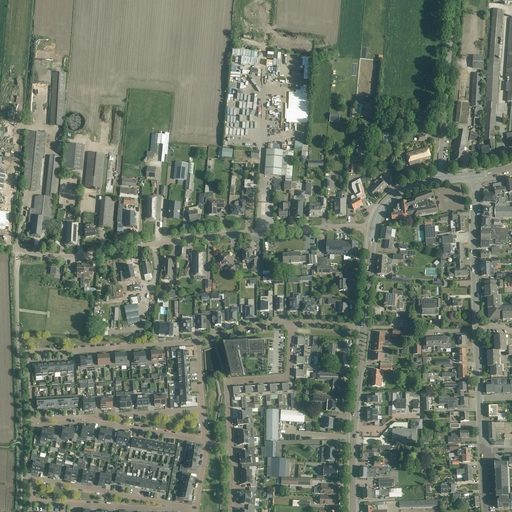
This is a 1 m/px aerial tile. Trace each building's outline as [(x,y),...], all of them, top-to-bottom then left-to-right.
[(484,130),(495,130),(496,108),(495,108),(497,83),(499,83),(501,63),(498,63),(502,10),(494,9),(489,63),(487,62),(485,103),(484,130)] [(484,57),(474,57),(473,68),(483,68),(484,57)] [(66,73),(52,73),(49,126),(63,127),(66,73)] [(482,74),(474,73),(472,106),(479,106),(482,74)] [(469,104),(458,103),(455,122),(468,124),(468,121),(468,118),(469,108),(469,104)] [(72,124),(71,125),(75,129),(83,122),(77,114),(68,120),(72,124)] [(341,122),(341,114),(331,114),(331,122),(341,122)] [(456,130),(453,150),(455,150),(454,161),(459,162),(460,151),(458,150),(458,146),(467,147),(468,143),(470,132),(461,130),(456,130)] [(484,130),(483,139),(484,139),(490,140),(491,149),(491,151),(495,151),(495,150),(494,140),(495,130),(484,130)] [(46,133),(27,131),(25,156),(26,156),(23,190),(36,191),(39,190),(42,156),(44,156),(46,133)] [(471,132),(469,141),(477,142),(479,134),(471,132)] [(147,152),(147,157),(148,157),(147,159),(154,160),(154,153),(157,153),(158,144),(162,145),(163,135),(162,135),(152,134),(151,144),(148,144),(148,152),(147,152)] [(295,141),(294,151),(302,152),(303,145),(303,142),(295,141)] [(64,144),(62,169),(81,171),(83,146),(64,144)] [(477,146),(478,153),(482,152),(482,155),(490,154),(489,150),(488,146),(482,147),(482,145),(477,146)] [(467,148),(467,147),(458,146),(458,150),(460,151),(459,162),(463,162),(465,148),(467,148)] [(430,158),(427,148),(406,155),(409,166),(420,163),(419,161),(430,158)] [(223,149),(222,157),(232,158),(233,150),(223,149)] [(286,177),(292,177),(294,152),(267,150),(265,175),(286,177)] [(259,152),(252,151),(251,159),(259,159),(259,152)] [(105,154),(88,152),(84,187),(101,189),(105,154)] [(61,157),(49,156),(45,197),(35,196),(34,209),(30,209),(29,216),(28,223),(32,223),(31,236),(41,237),(42,228),(49,229),(49,224),(53,198),(56,198),(61,157)] [(351,157),(349,173),(354,174),(355,165),(357,165),(358,158),(351,157)] [(174,180),(187,181),(188,164),(175,163),(174,180)] [(156,168),(148,167),(147,177),(155,178),(156,168)] [(387,181),(383,176),(368,192),(376,199),(383,192),(382,191),(388,186),(385,183),(387,181)] [(282,183),(282,188),(284,189),(284,190),(289,191),(289,194),(291,194),(291,193),(291,189),(292,183),(292,180),(292,177),(286,177),(285,183),(285,182),(285,183),(282,183)] [(507,202),(511,201),(511,178),(506,180),(506,183),(493,185),(493,188),(493,193),(495,194),(497,203),(507,202)] [(352,186),(352,189),(355,195),(353,196),(355,201),(359,199),(360,199),(359,199),(365,196),(365,197),(366,196),(362,184),(360,179),(352,184),(352,186)] [(6,180),(5,198),(14,198),(15,180),(6,180)] [(242,191),(242,195),(253,196),(253,189),(257,189),(257,185),(250,185),(250,182),(245,181),(245,191),(242,191)] [(295,201),(294,217),(302,217),(303,202),(304,203),(305,192),(298,191),(298,197),(295,197),(295,201)] [(407,203),(407,208),(412,206),(413,211),(408,212),(408,213),(403,213),(404,217),(403,217),(404,219),(408,219),(415,218),(437,214),(436,207),(432,208),(430,200),(434,198),(431,192),(412,199),(412,201),(407,203)] [(206,197),(205,204),(208,204),(208,212),(209,212),(209,215),(214,215),(214,213),(216,213),(216,208),(217,208),(217,206),(220,206),(220,208),(224,208),(224,201),(216,201),(213,201),(213,193),(207,193),(207,197),(206,197)] [(340,193),(340,199),(335,199),(335,200),(334,200),(333,201),(333,204),(334,204),(335,204),(335,216),(346,216),(346,199),(346,193),(340,193)] [(495,194),(493,193),(483,193),(483,199),(481,199),(481,203),(484,204),(484,202),(495,203),(497,203),(495,194)] [(359,199),(355,201),(353,196),(351,197),(351,200),(353,202),(350,204),(354,210),(363,205),(360,199),(359,199)] [(114,199),(101,197),(99,227),(112,228),(114,199)] [(124,198),(123,205),(134,205),(134,199),(134,198),(127,197),(127,198),(124,198)] [(157,198),(145,197),(145,220),(155,221),(157,198)] [(326,199),(322,199),(322,204),(317,204),(317,208),(310,208),(310,216),(322,216),(322,207),(326,207),(326,199)] [(235,216),(239,216),(239,215),(244,215),(244,210),(245,210),(245,201),(240,201),(240,202),(238,201),(235,202),(234,204),(234,206),(231,206),(230,216),(235,216)] [(408,213),(408,212),(407,208),(407,203),(406,202),(401,203),(401,205),(397,206),(397,208),(396,210),(393,210),(394,214),(391,215),(392,221),(404,219),(403,217),(404,217),(403,213),(408,213)] [(169,214),(169,219),(179,220),(179,215),(180,215),(180,214),(179,214),(180,212),(180,211),(180,207),(175,206),(176,203),(170,203),(170,211),(169,211),(169,212),(170,212),(170,213),(169,213),(169,214)] [(279,211),(278,211),(278,214),(279,214),(279,217),(283,217),(283,218),(287,218),(287,217),(288,217),(288,209),(290,209),(290,203),(286,203),(286,205),(279,205),(279,210),(279,211)] [(189,212),(189,216),(190,221),(192,222),(195,222),(195,221),(196,221),(196,220),(199,219),(198,215),(202,214),(202,206),(198,206),(196,207),(191,208),(191,211),(189,212)] [(483,207),(482,217),(492,218),(492,208),(483,207)] [(495,208),(495,218),(511,218),(511,208),(508,208),(495,208)] [(0,211),(0,229),(9,230),(9,225),(10,212),(0,211)] [(126,213),(126,227),(133,227),(133,228),(133,224),(134,224),(134,220),(133,220),(133,212),(133,213),(126,213)] [(460,214),(450,215),(450,222),(455,221),(456,225),(465,224),(464,217),(460,217),(460,214)] [(481,228),(502,229),(502,226),(490,225),(490,218),(488,218),(483,218),(482,219),(481,228)] [(78,224),(67,223),(66,239),(65,238),(64,245),(76,245),(78,224)] [(92,230),(91,224),(83,226),(85,238),(96,236),(94,229),(92,230)] [(456,229),(451,229),(452,232),(452,233),(456,232),(465,232),(465,224),(456,225),(456,229)] [(434,226),(425,227),(427,248),(434,247),(434,246),(440,246),(441,246),(456,244),(455,236),(457,236),(456,232),(452,233),(452,232),(450,233),(449,233),(440,234),(440,235),(437,235),(435,235),(435,232),(434,226)] [(392,229),(382,228),(381,240),(386,240),(385,249),(392,250),(393,238),(390,238),(392,229)] [(502,229),(481,228),(481,231),(481,240),(490,240),(493,240),(493,239),(496,239),(495,241),(497,242),(497,241),(508,240),(508,230),(507,230),(502,229)] [(345,256),(345,249),(344,249),(344,243),(327,242),(327,254),(345,256)] [(344,243),(344,249),(345,249),(345,256),(347,256),(347,257),(353,257),(358,257),(358,243),(347,243),(344,243)] [(456,244),(441,246),(441,255),(441,258),(441,263),(441,264),(441,265),(446,265),(445,260),(443,260),(443,258),(443,255),(449,255),(449,258),(454,257),(454,259),(455,259),(455,263),(454,263),(455,268),(450,268),(451,273),(449,273),(449,277),(467,276),(467,268),(464,268),(462,244),(456,245),(456,244)] [(251,258),(251,252),(243,252),(243,263),(243,261),(247,261),(247,263),(251,263),(251,270),(254,270),(254,272),(257,272),(257,273),(258,273),(258,257),(253,257),(253,258),(251,258)] [(403,255),(404,252),(400,252),(400,255),(396,255),(394,254),(393,260),(403,261),(404,255),(403,255)] [(201,263),(206,263),(206,253),(191,253),(191,259),(192,259),(192,262),(192,263),(195,263),(201,263)] [(298,257),(298,253),(290,253),(290,254),(283,255),(283,260),(284,263),(291,263),(291,264),(299,263),(307,262),(307,266),(313,265),(312,256),(298,257)] [(224,255),(223,254),(219,255),(219,258),(220,258),(220,266),(228,265),(229,273),(235,273),(235,266),(231,266),(230,254),(224,255)] [(378,257),(378,265),(392,266),(392,264),(392,262),(392,261),(391,260),(391,259),(390,259),(389,259),(387,258),(387,257),(378,257)] [(318,258),(318,267),(327,267),(327,258),(318,258)] [(164,260),(163,278),(163,280),(169,280),(172,280),(173,260),(164,260)] [(481,267),(481,271),(481,273),(482,273),(482,276),(494,276),(494,269),(496,269),(496,264),(500,264),(500,260),(491,261),(491,263),(481,263),(481,267)] [(149,262),(142,263),(144,273),(145,281),(151,280),(150,274),(151,274),(149,262)] [(205,276),(206,263),(201,263),(195,263),(192,263),(192,266),(192,276),(205,276)] [(77,278),(83,278),(83,274),(84,274),(84,270),(85,270),(85,265),(77,264),(77,278)] [(92,265),(85,265),(85,270),(84,270),(84,274),(83,274),(83,278),(88,278),(89,275),(92,275),(92,265)] [(392,269),(392,266),(378,265),(377,275),(386,275),(386,274),(388,274),(389,274),(390,273),(391,272),(391,271),(391,269),(392,269)] [(124,272),(120,272),(121,282),(126,281),(126,280),(134,278),(133,272),(134,272),(134,271),(133,271),(131,266),(123,268),(124,272)] [(343,281),(343,273),(338,273),(335,273),(336,277),(339,277),(339,281),(339,291),(345,291),(347,291),(347,283),(348,283),(348,281),(343,281)] [(511,305),(501,306),(501,295),(498,296),(498,286),(497,286),(496,281),(484,281),(484,298),(487,298),(488,321),(501,320),(500,315),(502,315),(503,320),(511,319),(511,305)] [(385,295),(385,300),(397,301),(397,296),(402,296),(402,292),(393,291),(392,295),(385,295)] [(124,292),(115,293),(116,299),(116,302),(125,302),(124,292)] [(268,301),(261,301),(261,311),(261,312),(265,312),(269,312),(269,308),(273,308),(273,292),(268,292),(268,301)] [(293,300),(290,300),(290,312),(297,312),(297,304),(300,304),(300,298),(300,294),(293,294),(293,300)] [(311,304),(303,304),(303,312),(307,313),(308,313),(310,313),(309,314),(310,314),(310,313),(315,313),(315,303),(317,303),(317,306),(322,306),(322,298),(315,298),(315,300),(311,300),(311,304)] [(283,300),(283,299),(277,299),(277,300),(277,304),(277,307),(277,311),(283,311),(283,308),(287,308),(287,300),(283,300)] [(440,303),(440,299),(436,299),(436,300),(419,300),(419,308),(421,308),(421,311),(423,311),(423,315),(427,315),(427,313),(434,313),(434,308),(440,308),(440,303)] [(248,306),(241,306),(241,314),(246,314),(246,319),(254,319),(254,300),(248,300),(248,306)] [(329,300),(328,305),(334,305),(334,308),(339,308),(339,314),(342,314),(347,314),(347,305),(340,305),(341,301),(342,301),(337,300),(329,300)] [(400,303),(400,301),(397,301),(385,300),(384,302),(384,307),(392,307),(392,312),(396,312),(396,308),(396,307),(399,308),(399,309),(403,309),(403,303),(400,303)] [(137,301),(125,303),(128,324),(140,322),(137,301)] [(239,313),(239,308),(232,308),(232,312),(229,312),(229,316),(228,316),(228,320),(229,320),(229,322),(237,322),(237,312),(238,312),(238,313),(239,313)] [(211,320),(213,320),(213,323),(215,323),(215,326),(221,326),(221,323),(222,323),(225,323),(225,314),(211,314),(211,320)] [(206,315),(206,316),(198,316),(198,330),(206,330),(206,328),(210,328),(210,315),(206,315)] [(183,328),(182,328),(182,332),(183,332),(183,333),(191,333),(191,327),(195,327),(195,316),(189,316),(183,316),(183,320),(183,328)] [(166,336),(167,323),(167,324),(160,324),(160,322),(155,321),(154,329),(158,329),(158,331),(159,332),(158,335),(166,336)] [(166,336),(173,337),(173,331),(179,332),(179,324),(167,323),(166,336)] [(94,330),(94,335),(107,337),(109,327),(99,326),(99,330),(94,330)] [(376,333),(375,343),(389,344),(390,344),(390,340),(388,340),(387,341),(385,341),(385,334),(376,333)] [(465,342),(466,342),(467,341),(466,338),(465,338),(465,337),(463,337),(463,335),(456,335),(456,336),(456,337),(457,338),(458,338),(459,338),(459,346),(465,346),(465,345),(465,342)] [(511,339),(510,335),(494,336),(494,351),(487,352),(487,367),(490,367),(490,377),(507,376),(507,370),(502,370),(502,366),(500,366),(499,351),(506,351),(506,356),(511,355),(511,346),(506,347),(506,340),(511,339)] [(308,339),(298,338),(298,345),(304,346),(304,352),(318,353),(319,350),(319,348),(308,347),(308,339)] [(451,348),(450,342),(450,341),(447,341),(447,338),(440,338),(441,349),(443,349),(444,349),(446,349),(451,349),(451,348)] [(434,347),(433,339),(426,339),(426,342),(423,342),(424,350),(428,350),(428,348),(434,348),(434,347)] [(227,343),(223,343),(224,346),(232,376),(244,376),(244,375),(243,372),(245,372),(241,355),(241,356),(265,354),(264,341),(266,341),(267,341),(266,340),(240,342),(237,343),(237,342),(227,343)] [(329,345),(328,352),(330,352),(329,358),(329,361),(334,361),(334,358),(335,346),(339,346),(339,347),(345,347),(345,344),(336,344),(331,343),(330,343),(330,345),(329,345)] [(388,347),(389,344),(375,343),(374,351),(383,351),(383,346),(388,347)] [(176,359),(187,358),(187,357),(188,357),(187,357),(187,355),(188,355),(188,351),(187,351),(179,352),(179,348),(171,348),(171,353),(175,352),(176,359)] [(151,359),(148,359),(148,366),(152,365),(152,364),(157,364),(156,352),(155,351),(151,351),(152,352),(151,352),(151,359)] [(162,351),(156,352),(157,364),(162,364),(162,365),(166,364),(165,358),(162,358),(162,351)] [(297,357),(297,364),(318,365),(307,365),(307,357),(318,357),(318,355),(318,353),(304,352),(304,358),(297,357)] [(145,353),(139,354),(140,366),(148,366),(148,359),(145,360),(145,353)] [(114,354),(115,362),(112,362),(112,368),(116,368),(115,367),(121,366),(120,354),(114,354)] [(126,354),(120,354),(121,366),(126,366),(126,367),(130,367),(129,361),(126,361),(126,354)] [(134,360),(131,361),(131,367),(140,366),(139,354),(133,354),(134,360)] [(109,362),(108,355),(103,356),(104,368),(104,366),(109,365),(109,368),(112,368),(112,362),(109,362)] [(86,357),(85,357),(86,370),(87,372),(95,372),(95,369),(95,363),(91,363),(91,357),(90,357),(90,356),(86,356),(86,357)] [(97,356),(98,363),(95,363),(95,369),(98,369),(98,368),(104,368),(103,356),(97,356)] [(80,364),(77,364),(78,370),(86,370),(85,357),(80,358),(80,364)] [(318,368),(318,365),(307,365),(303,365),(303,371),(296,370),(296,378),(306,378),(307,370),(318,370),(318,369),(318,368)] [(371,370),(371,378),(373,378),(372,387),(377,387),(381,388),(382,383),(379,382),(379,379),(382,379),(382,372),(392,371),(392,368),(394,368),(394,369),(397,369),(397,367),(392,367),(380,367),(380,371),(371,370)] [(452,373),(442,374),(442,378),(455,377),(455,381),(460,381),(460,379),(467,379),(467,373),(456,373),(453,373),(452,373)] [(317,374),(317,380),(333,381),(333,385),(333,391),(332,391),(332,394),(339,395),(339,392),(343,392),(344,380),(339,379),(338,379),(338,375),(332,375),(317,374)] [(504,378),(498,379),(499,388),(502,388),(503,388),(503,394),(511,393),(510,378),(510,385),(506,385),(506,378),(504,378)] [(498,379),(491,379),(491,386),(486,386),(486,394),(495,394),(494,389),(498,389),(499,388),(498,379)] [(446,382),(443,382),(443,385),(445,385),(445,389),(452,388),(455,387),(455,388),(457,388),(457,394),(464,394),(464,391),(466,391),(466,383),(461,383),(459,383),(459,382),(453,383),(453,382),(446,382)] [(282,385),(284,405),(283,395),(291,394),(292,411),(297,412),(295,390),(289,391),(289,384),(282,385)] [(264,386),(258,386),(259,409),(260,409),(259,397),(266,396),(267,406),(271,406),(270,385),(270,392),(265,392),(264,386)] [(276,385),(270,385),(271,406),(272,406),(271,396),(278,395),(279,406),(284,405),(282,385),(283,391),(277,391),(276,385)] [(252,387),(246,387),(247,408),(247,404),(246,397),(254,397),(254,409),(259,409),(258,386),(258,393),(252,393),(252,387)] [(240,387),(233,388),(234,398),(241,398),(242,408),(245,408),(247,408),(246,387),(245,387),(246,394),(240,394),(240,387)] [(146,394),(142,394),(143,406),(148,406),(148,400),(151,400),(150,393),(150,389),(146,390),(146,394)] [(133,392),(124,393),(124,396),(125,408),(131,408),(130,401),(133,401),(133,395),(133,392)] [(165,399),(168,399),(168,397),(168,392),(164,392),(164,393),(159,394),(160,401),(160,406),(165,406),(165,399)] [(133,401),(136,401),(137,407),(143,406),(142,406),(142,394),(142,393),(136,393),(136,394),(133,395),(133,401)] [(151,400),(154,399),(154,407),(160,406),(160,401),(159,394),(154,394),(154,393),(150,393),(151,400)] [(368,403),(380,404),(380,394),(375,394),(375,397),(368,397),(368,403)] [(399,409),(401,409),(401,400),(397,400),(397,394),(392,394),(392,406),(396,406),(396,409),(399,409)] [(410,406),(410,394),(406,394),(405,400),(401,400),(401,409),(406,409),(406,406),(410,406)] [(414,394),(410,394),(410,406),(413,406),(413,410),(418,410),(418,398),(414,398),(414,394)] [(125,408),(124,396),(119,396),(119,395),(116,396),(116,402),(119,402),(120,409),(125,408)] [(105,397),(106,409),(112,409),(111,402),(115,402),(114,396),(111,396),(105,397)] [(177,403),(179,403),(180,403),(181,406),(180,406),(186,406),(186,405),(186,403),(190,403),(191,402),(191,399),(190,399),(190,397),(191,397),(190,397),(190,396),(178,397),(179,400),(176,400),(177,403)] [(331,401),(331,398),(318,396),(317,402),(327,403),(327,411),(332,412),(339,412),(340,412),(341,408),(340,408),(339,408),(340,402),(340,401),(333,401),(331,401)] [(444,397),(444,396),(439,397),(439,404),(448,404),(448,409),(466,408),(465,408),(465,406),(468,406),(468,398),(450,399),(450,398),(449,398),(449,397),(444,397)] [(83,398),(79,398),(80,404),(83,404),(83,410),(84,410),(84,411),(88,411),(88,410),(89,410),(88,400),(88,397),(88,398),(83,398)] [(97,397),(88,397),(88,400),(89,410),(95,409),(94,403),(97,403),(97,397)] [(97,397),(97,403),(100,403),(101,410),(106,409),(105,397),(100,397),(97,397)] [(368,410),(368,416),(378,416),(378,413),(380,413),(380,407),(375,406),(375,410),(368,410)] [(497,414),(497,406),(488,407),(488,418),(497,417),(497,422),(506,421),(506,413),(497,414)] [(252,418),(252,408),(251,408),(247,408),(245,408),(246,412),(237,413),(238,419),(237,419),(252,418)] [(305,412),(279,411),(267,410),(266,441),(278,441),(278,439),(280,439),(280,436),(278,436),(278,429),(280,429),(280,426),(278,426),(278,424),(280,424),(280,421),(304,423),(305,412)] [(469,422),(468,413),(462,414),(462,412),(453,412),(453,417),(457,416),(457,418),(460,418),(460,422),(469,422)] [(322,424),(325,425),(325,429),(324,429),(333,430),(333,429),(334,420),(334,419),(331,419),(332,415),(331,415),(330,415),(324,415),(323,415),(323,419),(322,419),(322,424)] [(380,420),(378,420),(378,416),(368,416),(367,422),(375,422),(375,426),(380,426),(380,420)] [(237,419),(238,425),(246,425),(247,428),(253,428),(252,418),(237,419)] [(393,432),(393,441),(398,441),(401,441),(401,437),(408,437),(408,442),(415,442),(415,437),(416,430),(416,429),(422,429),(422,420),(415,420),(415,430),(405,430),(405,428),(397,428),(397,433),(393,432)] [(511,423),(488,424),(489,424),(489,440),(494,446),(505,446),(505,445),(504,445),(505,441),(500,440),(499,434),(504,434),(504,439),(511,438),(511,423)] [(88,428),(86,439),(92,440),(95,441),(96,438),(96,433),(93,432),(94,427),(89,426),(88,428)] [(69,429),(67,438),(72,439),(72,442),(76,442),(77,440),(78,435),(73,434),(75,428),(69,427),(69,429)] [(77,440),(86,442),(86,439),(88,428),(83,427),(81,435),(78,435),(77,440)] [(48,431),(46,440),(56,441),(57,436),(53,435),(54,429),(48,428),(48,431)] [(67,438),(69,429),(63,428),(62,436),(57,435),(57,436),(56,441),(56,443),(60,444),(61,440),(66,441),(67,439),(67,438)] [(106,431),(104,442),(113,444),(113,440),(114,436),(111,435),(112,429),(106,428),(106,431)] [(247,428),(247,432),(239,432),(239,439),(253,438),(253,428),(247,428)] [(46,442),(46,440),(48,431),(42,430),(42,432),(41,432),(41,431),(36,430),(35,437),(41,438),(40,441),(46,442)] [(104,442),(106,431),(100,430),(99,438),(96,438),(95,441),(95,443),(98,443),(99,441),(104,442)] [(124,432),(124,431),(123,434),(118,433),(117,441),(116,444),(121,445),(124,432)] [(448,437),(448,443),(461,443),(461,442),(460,438),(469,438),(469,431),(464,431),(460,432),(456,432),(457,435),(453,435),(453,437),(448,437)] [(126,453),(129,453),(130,450),(130,448),(131,445),(127,444),(130,433),(124,432),(124,434),(121,445),(126,446),(125,449),(127,450),(126,453)] [(239,439),(239,445),(248,445),(248,448),(254,448),(253,438),(239,439)] [(185,452),(197,454),(196,454),(197,448),(194,447),(195,443),(187,442),(186,446),(185,446),(184,452),(185,452)] [(265,457),(265,458),(268,458),(272,458),(275,458),(275,442),(266,442),(265,454),(265,457)] [(360,447),(360,459),(366,460),(366,457),(373,458),(373,453),(380,453),(380,447),(372,447),(372,451),(365,450),(365,447),(360,447)] [(254,448),(248,448),(248,451),(240,452),(240,458),(240,459),(255,458),(254,452),(254,448)] [(322,452),(321,463),(326,464),(326,461),(329,461),(334,461),(335,448),(326,448),(326,449),(322,448),(322,452)] [(374,463),(374,466),(379,466),(384,466),(385,466),(396,466),(396,464),(400,464),(400,450),(397,450),(397,454),(398,454),(398,457),(391,456),(391,461),(385,461),(385,460),(381,460),(381,463),(374,463)] [(30,461),(29,467),(32,467),(31,473),(37,474),(40,457),(40,456),(35,455),(32,454),(30,461)] [(48,458),(45,457),(45,458),(40,457),(37,474),(37,472),(43,473),(44,464),(47,464),(48,458)] [(247,467),(249,467),(256,467),(255,458),(240,459),(240,465),(247,464),(247,465),(247,467)] [(511,458),(509,458),(509,463),(494,463),(495,478),(496,498),(498,498),(498,509),(511,508),(511,458)] [(272,459),(271,477),(285,478),(286,459),(272,459)] [(287,459),(287,476),(295,476),(296,459),(287,459)] [(53,478),(56,461),(55,466),(50,465),(48,476),(53,478)] [(56,461),(53,478),(54,478),(54,475),(59,476),(60,471),(61,465),(62,462),(56,461)] [(78,471),(80,471),(82,464),(78,463),(78,465),(73,464),(70,481),(71,478),(76,479),(78,471)] [(186,463),(183,463),(183,466),(180,465),(179,471),(182,472),(187,473),(188,469),(195,471),(195,468),(195,465),(186,463)] [(73,464),(72,466),(64,464),(64,468),(63,472),(66,472),(65,480),(70,481),(73,464)] [(82,464),(80,471),(83,472),(81,483),(87,484),(87,481),(88,478),(89,472),(89,470),(84,469),(85,464),(82,464)] [(88,478),(87,481),(93,482),(94,474),(97,475),(98,468),(90,466),(89,472),(88,478)] [(464,475),(472,475),(472,466),(471,466),(466,467),(463,467),(464,469),(457,470),(457,473),(457,476),(464,475)] [(242,478),(255,477),(255,471),(256,471),(256,467),(249,467),(247,467),(247,468),(249,468),(249,471),(241,471),(242,478)] [(321,467),(321,470),(324,470),(323,476),(324,477),(324,476),(328,477),(333,478),(333,477),(337,477),(338,473),(338,472),(338,469),(337,469),(333,469),(333,467),(324,467),(321,467)] [(109,485),(111,477),(114,477),(115,469),(112,468),(112,470),(107,469),(103,487),(104,487),(104,485),(109,485)] [(100,474),(98,486),(103,487),(107,469),(106,469),(105,475),(100,474)] [(376,469),(360,469),(360,478),(367,479),(367,478),(376,478),(376,469)] [(183,482),(192,483),(192,481),(193,481),(194,478),(189,477),(189,473),(187,473),(182,472),(181,476),(180,481),(183,482)] [(255,477),(242,478),(242,485),(250,484),(251,488),(257,487),(257,484),(255,484),(254,478),(255,478),(255,477)] [(392,479),(379,480),(379,488),(392,488),(392,479)] [(335,485),(321,484),(321,487),(318,486),(318,488),(315,488),(315,494),(338,495),(339,488),(334,487),(334,485),(335,486),(335,485)] [(455,485),(441,486),(441,488),(441,494),(452,494),(452,498),(460,498),(460,493),(454,493),(454,485),(455,485)] [(253,499),(254,493),(256,493),(256,489),(249,489),(249,492),(240,492),(240,498),(253,499)] [(379,490),(379,496),(389,496),(389,498),(402,497),(401,489),(389,489),(389,490),(379,490)] [(368,490),(363,490),(364,499),(376,499),(376,490),(371,490),(368,490)] [(190,495),(190,494),(181,493),(180,492),(177,492),(174,491),(174,494),(177,494),(176,498),(175,501),(178,502),(183,503),(184,499),(187,500),(188,500),(189,494),(190,495)] [(338,497),(321,496),(320,505),(338,506),(338,497)] [(471,508),(479,507),(479,498),(471,499),(471,497),(460,498),(459,498),(460,505),(467,504),(468,508),(471,508)] [(240,498),(240,505),(248,505),(248,508),(254,509),(255,509),(255,505),(251,505),(251,499),(253,499),(240,498)] [(408,508),(443,507),(442,500),(420,501),(420,502),(407,502),(400,502),(400,508),(408,508)] [(387,511),(387,510),(387,505),(387,502),(385,502),(372,503),(371,503),(369,503),(364,503),(364,504),(364,511),(387,511)]
